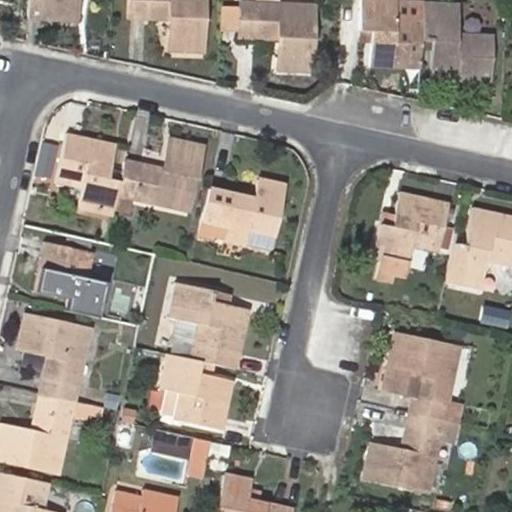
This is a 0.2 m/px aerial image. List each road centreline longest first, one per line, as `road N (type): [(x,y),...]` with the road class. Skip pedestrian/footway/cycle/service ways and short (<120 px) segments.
road 1 (residential): [(0,238),(24,134),(59,72),(350,140)]
road 2 (residential): [(350,140),(299,372),(307,430)]
road 3 (residential): [(350,140),(511,174)]
